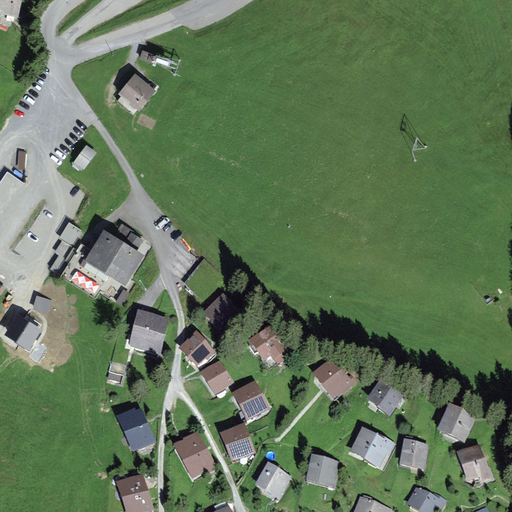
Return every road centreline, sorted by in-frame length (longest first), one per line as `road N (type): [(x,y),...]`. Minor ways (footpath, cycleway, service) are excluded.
road 1 (residential): [(162,511),(161,427),(176,351),(170,279),(127,166),(69,85),(57,53)]
road 2 (unclassified): [(221,0),(82,56),(57,53)]
